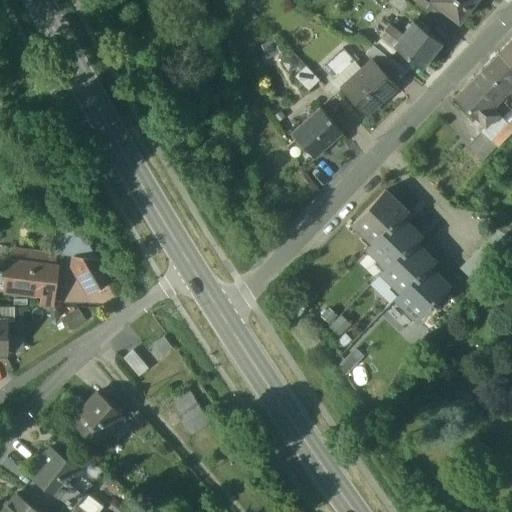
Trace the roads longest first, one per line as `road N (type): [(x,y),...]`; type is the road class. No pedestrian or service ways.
road 1 (residential): [(511,16),(221,312)]
road 2 (secondary): [(39,0),(194,270)]
road 3 (secondary): [(221,312),(353,511)]
road 4 (residential): [(194,270),(84,352)]
road 5 (residential): [(84,352),(0,445)]
